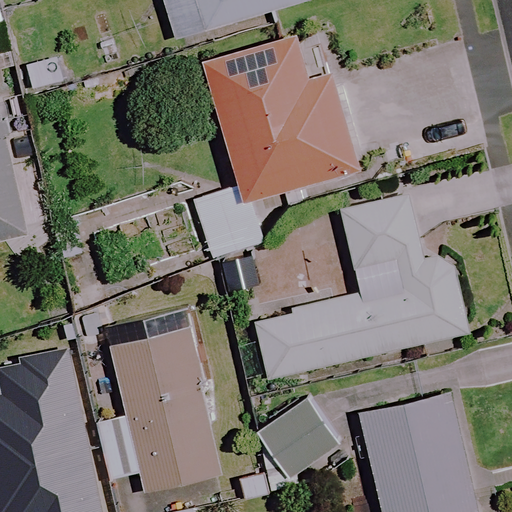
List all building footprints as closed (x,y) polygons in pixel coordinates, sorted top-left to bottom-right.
[(301,0),(163,0),(176,39),(301,0)] [(263,198),(373,166),(343,66),(321,73),(309,34),(217,61),(254,184),(207,198),(224,254),(275,239),(263,198)] [(57,90),(51,61),(16,68),(22,97),(57,90)] [(0,238),(39,229),(0,66),(0,238)] [(433,258),(417,190),(350,206),(371,292),(264,317),(278,376),(477,330),(458,252),(433,258)] [(199,323),(118,342),(150,486),(232,467),(199,323)] [(39,355),(1,363),(14,423),(52,414),(67,482),(111,473),(89,374),(83,345),(39,355)] [(342,445),(311,392),(264,420),(296,473),(342,445)] [(485,502),(459,393),(369,414),(392,511),(502,511),(500,498),(485,502)] [(77,511),(68,485),(0,510),(0,511),(77,511)]
